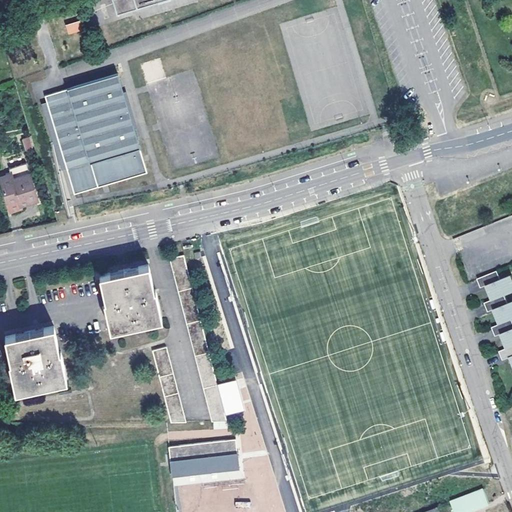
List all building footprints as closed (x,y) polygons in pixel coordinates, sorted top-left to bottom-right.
[(101,0),(104,12),(131,5),(129,0),(133,0),(136,9),(168,0),(101,0)] [(81,21),(66,24),(68,34),(83,30),(81,21)] [(74,191),(148,169),(118,70),(44,92),(74,191)] [(21,140),(25,150),(33,147),(29,137),(21,140)] [(26,163),(9,169),(11,173),(12,179),(29,174),(26,163)] [(37,200),(29,174),(12,179),(11,173),(0,176),(0,181),(9,212),(20,208),(19,206),(37,200)] [(235,420),(186,255),(170,258),(191,331),(218,420),(235,420)] [(125,269),(101,274),(107,300),(105,300),(111,328),(163,315),(157,286),(156,287),(150,263),(125,269)] [(509,359),(511,367),(511,322),(511,321),(511,304),(508,306),(506,298),(511,295),(511,278),(502,281),(499,273),(479,280),(482,289),(491,286),(496,300),(485,304),(488,313),(497,310),(502,325),(492,329),(495,338),(503,335),(508,350),(497,354),(501,363),(509,359)] [(32,330),(7,335),(13,360),(12,359),(18,391),(70,380),(64,348),(62,349),(57,325),(32,330)] [(175,420),(190,420),(169,345),(155,348),(175,420)] [(239,469),(235,440),(169,447),(172,478),(239,469)] [(467,466),(458,469),(461,474),(469,472),(467,466)] [(461,474),(458,469),(425,482),(432,502),(467,489),(465,484),(473,481),(469,472),(461,474)] [(473,481),(465,484),(467,489),(475,486),(473,481)] [(465,511),(489,504),(484,490),(452,501),(455,511),(465,511)]
